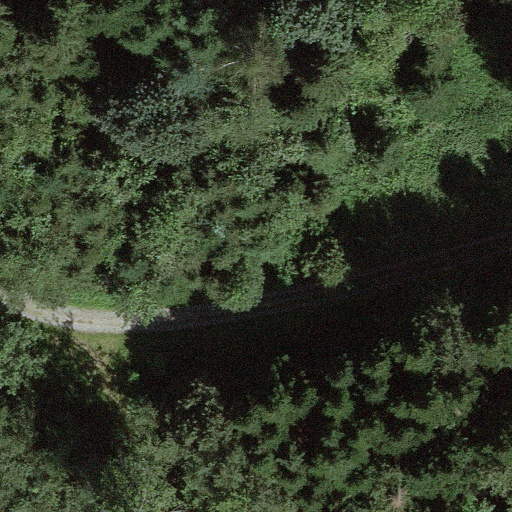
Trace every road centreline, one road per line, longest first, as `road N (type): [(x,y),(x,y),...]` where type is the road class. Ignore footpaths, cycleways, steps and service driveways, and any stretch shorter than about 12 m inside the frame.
road 1 (track): [(511,242),(370,283),(58,328),(0,296)]
road 2 (track): [(58,328),(156,427),(261,511)]
